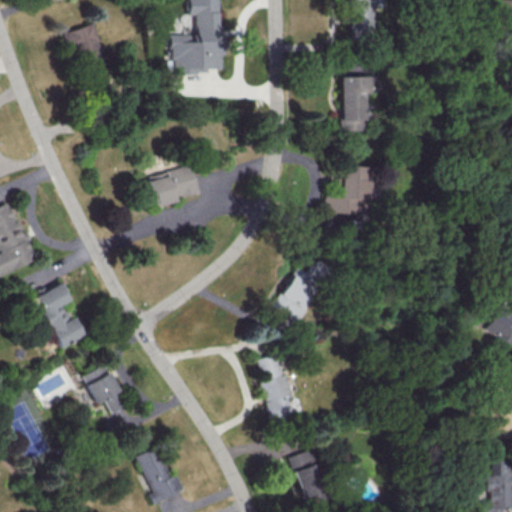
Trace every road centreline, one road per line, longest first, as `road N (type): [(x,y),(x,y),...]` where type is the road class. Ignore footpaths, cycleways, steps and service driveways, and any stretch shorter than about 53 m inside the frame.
road 1 (residential): [(277,0),(275,152),(262,210),(203,281),(140,324)]
road 2 (residential): [(0,29),(73,204),(140,324)]
road 3 (residential): [(140,324),(215,440),(248,511)]
